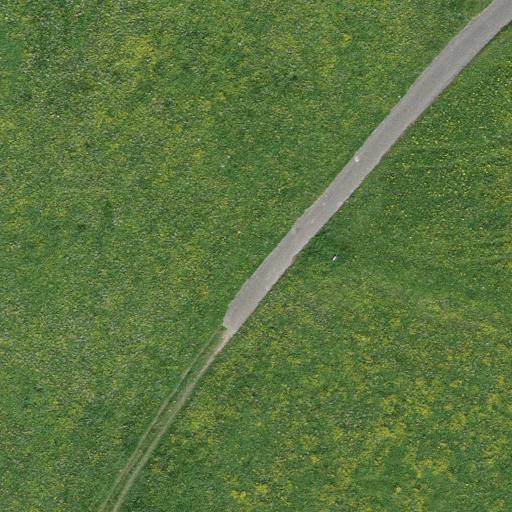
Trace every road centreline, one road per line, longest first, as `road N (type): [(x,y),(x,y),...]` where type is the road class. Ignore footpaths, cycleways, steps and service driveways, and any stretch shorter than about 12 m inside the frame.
road 1 (residential): [(238,315),(376,143),(511,9)]
road 2 (track): [(112,511),(138,453),(238,315)]
